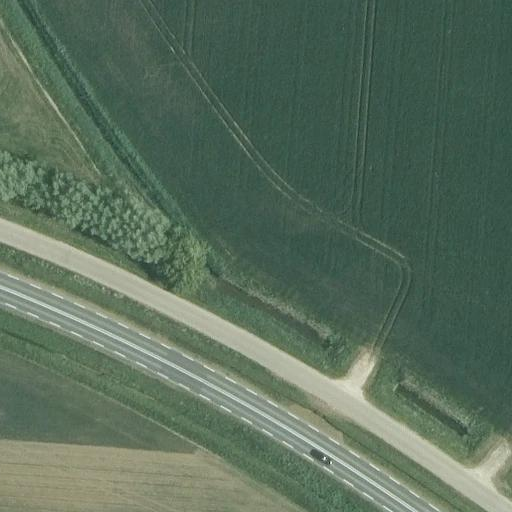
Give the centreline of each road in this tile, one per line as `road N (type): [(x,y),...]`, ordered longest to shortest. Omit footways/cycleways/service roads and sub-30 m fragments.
road 1 (tertiary): [(504,511),(261,351),(87,262),(0,229)]
road 2 (primary): [(414,511),(229,397),(82,320),(0,288)]
